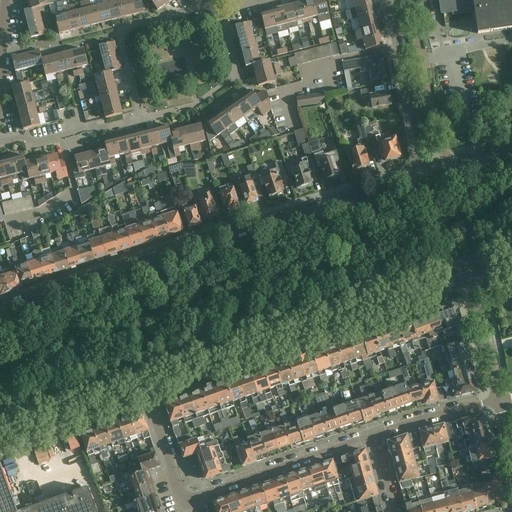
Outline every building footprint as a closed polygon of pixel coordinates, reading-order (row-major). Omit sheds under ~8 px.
[(28,0),(31,10),(39,8),(53,5),(51,0),(28,0)] [(111,0),(106,2),(112,21),(121,19),(117,2),(112,3),(111,0)] [(127,0),(123,0),(117,2),(121,19),(132,16),(127,0)] [(139,0),(127,0),(132,16),(143,13),(139,0)] [(166,5),(162,0),(149,0),(157,11),(166,5)] [(309,0),(310,1),(303,3),(308,23),(313,22),(312,19),(317,17),(312,0),(309,0)] [(312,0),(317,17),(319,24),(330,21),(324,0),(312,0)] [(346,11),(349,11),(371,5),(369,0),(344,0),(346,11)] [(511,0),(440,0),(443,14),(440,14),(440,15),(452,13),(452,16),(474,13),(478,34),(511,29),(511,0)] [(102,5),(97,7),(101,24),(112,21),(106,2),(101,3),(102,5)] [(295,2),(292,3),(297,23),(302,21),(303,25),(308,23),(303,3),(296,5),(295,2)] [(289,7),(282,8),(287,30),(288,30),(298,28),(292,3),(288,4),(289,7)] [(352,21),(376,15),(375,11),(373,12),(371,5),(349,11),(352,21)] [(97,7),(86,10),(90,27),(101,24),(97,7)] [(23,12),(27,25),(41,22),(39,12),(40,12),(39,8),(31,10),(23,12)] [(59,35),(69,32),(65,15),(65,12),(63,8),(57,9),(59,17),(54,18),(59,35)] [(265,31),(276,28),(271,8),(267,9),(268,12),(260,14),(265,31)] [(271,8),(276,28),(277,34),(288,32),(288,30),(287,30),(282,8),(275,10),(274,8),(271,8)] [(86,10),(76,12),(80,29),(90,27),(86,10)] [(65,15),(69,32),(80,29),(76,12),(65,15)] [(353,32),(359,30),(376,26),(375,19),(377,18),(376,15),(352,21),(351,21),(353,32)] [(41,22),(27,25),(31,39),(46,35),(45,31),(44,31),(41,22)] [(235,26),(238,40),(253,36),(251,27),(252,27),(251,22),(235,26)] [(359,30),(362,41),(382,36),(381,32),(378,33),(376,26),(359,30)] [(238,40),(242,54),(256,50),(258,50),(257,45),(255,46),(253,36),(238,40)] [(382,36),(362,41),(364,46),(361,46),(362,52),(365,52),(382,47),(380,40),(382,39),(382,36)] [(301,40),(302,45),(304,50),(309,48),(307,38),(301,40)] [(98,47),(102,60),(116,57),(114,47),(115,47),(114,43),(98,47)] [(332,57),(339,55),(336,44),(329,46),(332,57)] [(344,45),(339,46),(341,56),(349,54),(346,45),(344,45)] [(329,46),(324,47),(327,58),(332,57),(329,46)] [(83,49),(73,52),(77,69),(88,66),(83,49)] [(30,69),(42,66),(41,60),(39,50),(34,51),(35,52),(26,54),(30,69)] [(245,68),(253,66),(261,64),(260,59),(258,59),(256,50),(242,54),(245,68)] [(73,52),(62,55),(67,71),(77,69),(73,52)] [(302,65),(299,53),(294,54),(297,66),(302,65)] [(15,73),(30,69),(26,54),(16,57),(16,56),(11,57),(15,73)] [(62,55),(52,57),(56,74),(67,71),(62,55)] [(359,69),(360,72),(369,71),(371,82),(391,78),(388,61),(385,61),(384,55),(342,62),(347,91),(352,90),(349,71),(359,69)] [(42,66),(45,77),(56,74),(52,57),(41,60),(42,66)] [(102,60),(105,74),(111,72),(111,73),(121,70),(120,66),(119,66),(116,57),(102,60)] [(270,61),(261,64),(253,66),(255,76),(272,72),(270,61)] [(95,77),(97,87),(114,83),(111,73),(111,72),(105,74),(95,77)] [(272,72),(255,76),(258,87),(275,83),(272,72)] [(12,88),(15,99),(32,94),(29,83),(12,88)] [(97,87),(100,98),(116,93),(114,83),(97,87)] [(370,96),(372,109),(391,105),(389,93),(375,95),(374,89),(360,91),(361,98),(370,96)] [(244,94),(241,96),(253,112),(257,109),(263,117),(271,111),(266,93),(262,92),(255,97),(251,92),(245,96),(244,94)] [(100,98),(102,108),(119,104),(116,93),(100,98)] [(15,99),(17,109),(34,105),(32,94),(15,99)] [(296,99),(298,108),(325,104),(323,95),(296,99)] [(253,112),(241,96),(238,98),(239,100),(233,104),(243,118),(253,112)] [(56,98),(58,107),(59,111),(65,109),(62,97),(56,98)] [(119,104),(102,108),(105,119),(122,115),(119,104)] [(226,106),(223,108),(235,125),(243,118),(233,104),(228,108),(226,106)] [(17,109),(20,120),(37,115),(34,105),(17,109)] [(222,113),(216,117),(229,136),(230,136),(238,130),(234,125),(235,125),(223,108),(220,110),(222,113)] [(37,115),(20,120),(23,131),(40,126),(37,115)] [(229,136),(216,117),(210,121),(208,118),(203,122),(208,143),(220,135),(230,150),(237,148),(235,144),(230,136),(229,136)] [(197,126),(190,128),(195,145),(196,152),(201,151),(199,144),(205,142),(200,123),(196,124),(197,126)] [(168,151),(173,150),(174,150),(169,133),(167,126),(160,128),(159,125),(156,126),(161,145),(167,144),(168,151)] [(153,130),(146,131),(150,147),(161,145),(156,126),(152,127),(153,130)] [(348,153),(350,160),(352,168),(351,168),(352,170),(353,170),(353,171),(369,167),(368,163),(365,151),(364,151),(362,146),(369,144),(363,126),(356,128),(360,140),(357,141),(359,149),(348,153)] [(182,127),(179,128),(184,148),(190,146),(192,156),(193,156),(194,163),(199,162),(196,152),(195,145),(190,128),(183,130),(182,127)] [(180,157),(178,149),(184,148),(179,128),(175,129),(176,131),(169,133),(174,150),(173,150),(175,158),(180,157)] [(273,128),(267,132),(271,138),(278,136),(273,128)] [(294,133),(297,142),(298,146),(308,143),(303,130),(294,133)] [(132,135),(125,137),(131,159),(142,156),(135,131),(132,132),(132,135)] [(139,131),(135,131),(142,156),(151,153),(152,153),(151,151),(150,147),(146,131),(139,133),(139,131)] [(271,138),(267,132),(260,137),(262,140),(270,138),(271,138)] [(118,136),(114,137),(119,155),(124,154),(127,167),(133,165),(131,159),(125,137),(118,138),(118,136)] [(249,140),(251,144),(259,141),(256,136),(249,140)] [(385,158),(386,161),(398,158),(395,149),(398,148),(395,139),(385,142),(384,140),(381,141),(379,136),(370,139),(373,150),(379,149),(382,159),(385,158)] [(104,142),(105,147),(108,158),(119,155),(114,137),(111,138),(111,140),(104,142)] [(308,144),(301,147),(305,157),(309,155),(312,154),(309,146),(308,144)] [(318,152),(316,144),(309,146),(312,154),(318,152)] [(248,148),(250,156),(257,154),(255,146),(248,148)] [(102,150),(96,152),(100,169),(110,166),(109,161),(108,158),(105,147),(102,148),(102,150)] [(88,151),(85,152),(89,171),(100,169),(96,152),(88,154),(88,151)] [(89,171),(85,152),(81,153),(82,156),(74,157),(76,163),(71,164),(75,181),(85,178),(84,173),(89,171)] [(321,168),(324,177),(324,176),(325,180),(338,176),(334,163),(339,162),(336,152),(324,156),(323,153),(314,156),(318,168),(321,167),(321,168)] [(49,154),(45,155),(50,174),(56,173),(57,180),(68,178),(63,160),(58,162),(57,155),(49,157),(49,154)] [(15,155),(12,156),(17,175),(20,174),(22,182),(29,180),(24,160),(25,160),(23,156),(16,158),(15,155)] [(45,155),(35,158),(41,184),(46,183),(44,176),(50,174),(45,155)] [(8,185),(8,186),(9,189),(14,188),(12,181),(18,180),(17,175),(12,156),(1,158),(2,161),(8,185)] [(35,158),(25,160),(24,160),(29,180),(35,178),(37,185),(41,184),(35,158)] [(311,162),(310,158),(301,160),(302,164),(300,165),(299,163),(297,162),(295,162),(293,163),(292,165),(286,165),(285,165),(289,178),(294,176),(296,183),(296,185),(297,185),(298,189),(300,188),(300,189),(306,187),(306,186),(310,185),(309,182),(311,182),(309,174),(315,172),(311,162)] [(8,185),(8,186),(8,185),(2,161),(0,161),(0,181),(1,187),(8,185)] [(256,176),(256,177),(259,188),(264,186),(266,191),(267,191),(269,198),(268,198),(268,199),(271,198),(271,199),(277,197),(277,196),(282,194),(282,193),(281,193),(280,190),(283,189),(281,183),(287,181),(284,171),(283,171),(281,164),(275,166),(277,171),(257,177),(256,176)] [(184,170),(182,165),(169,168),(171,174),(184,170)] [(143,172),(145,178),(155,174),(153,167),(143,172)] [(246,205),(254,203),(253,200),(257,199),(256,196),(261,194),(259,188),(256,177),(255,173),(249,174),(249,177),(238,180),(246,205)] [(125,182),(113,190),(115,197),(128,193),(125,182)] [(227,209),(228,213),(233,212),(233,211),(238,209),(237,208),(238,208),(235,198),(231,185),(219,189),(224,206),(227,205),(228,209),(227,209)] [(93,188),(87,189),(78,192),(81,205),(95,196),(93,188)] [(101,196),(103,201),(115,197),(113,190),(101,196)] [(53,199),(52,193),(45,197),(47,203),(53,199)] [(193,201),(196,208),(199,219),(204,217),(205,220),(217,216),(210,193),(197,197),(198,199),(193,201)] [(31,197),(25,198),(28,210),(34,209),(31,197)] [(47,203),(45,197),(38,202),(39,208),(47,203)] [(25,198),(19,199),(23,212),(28,210),(25,198)] [(19,199),(13,201),(17,213),(23,212),(19,199)] [(160,203),(159,204),(170,236),(183,232),(172,199),(166,201),(167,206),(161,208),(160,203)] [(13,201),(7,203),(11,215),(17,213),(13,201)] [(11,215),(7,203),(1,204),(4,216),(11,215)] [(147,208),(146,208),(157,240),(170,236),(159,204),(154,205),(157,214),(150,216),(147,208)] [(199,219),(196,208),(188,210),(187,206),(181,208),(188,230),(201,225),(199,219)] [(134,212),(144,244),(157,240),(146,208),(142,209),(145,218),(137,221),(134,212)] [(124,225),(125,226),(132,248),(144,244),(134,212),(129,213),(132,222),(124,225)] [(94,218),(96,222),(107,257),(119,253),(112,230),(105,232),(104,230),(103,230),(99,216),(94,218)] [(108,218),(112,230),(119,253),(132,248),(125,226),(118,228),(117,226),(116,226),(113,217),(108,218)] [(86,238),(88,243),(94,261),(107,257),(96,222),(91,224),(94,234),(93,234),(94,236),(86,238)] [(77,233),(71,235),(82,265),(94,261),(88,243),(81,246),(80,242),(77,243),(76,241),(79,240),(77,233)] [(68,243),(62,245),(69,269),(82,265),(71,235),(66,237),(68,243)] [(59,253),(51,256),(57,273),(69,269),(62,245),(60,238),(54,240),(59,253)] [(34,261),(27,264),(32,281),(45,277),(37,251),(35,246),(30,248),(34,261)] [(40,250),(37,251),(45,277),(57,273),(51,256),(44,258),(42,254),(40,250)] [(12,259),(13,264),(20,285),(32,281),(27,264),(19,266),(16,258),(12,259)] [(11,274),(4,276),(9,293),(17,291),(17,289),(21,288),(13,264),(9,265),(10,269),(11,274)] [(0,295),(1,296),(9,293),(4,276),(0,277),(0,295)] [(454,305),(453,305),(435,312),(442,332),(442,333),(443,336),(463,330),(457,307),(457,306),(456,306),(456,305),(455,305),(454,305)] [(442,332),(435,312),(422,316),(433,349),(439,347),(436,339),(438,338),(436,335),(442,333),(442,332)] [(433,349),(422,316),(410,320),(417,342),(425,339),(429,351),(433,349)] [(417,342),(410,320),(405,322),(405,321),(401,322),(401,323),(398,324),(405,344),(411,341),(414,351),(420,349),(417,342)] [(405,344),(398,324),(393,326),(393,325),(389,327),(386,328),(391,343),(398,341),(403,355),(408,353),(405,344)] [(391,343),(386,328),(381,330),(381,329),(376,331),(377,331),(373,333),(380,352),(387,350),(391,359),(396,357),(391,343)] [(373,333),(373,334),(368,335),(367,336),(365,335),(363,336),(362,337),(361,338),(361,337),(360,337),(368,360),(375,357),(374,354),(380,352),(373,333)] [(465,341),(464,334),(444,339),(446,345),(465,341)] [(368,360),(360,337),(356,339),(355,340),(354,339),(351,340),(350,342),(349,341),(348,341),(353,356),(359,354),(364,368),(370,365),(368,360)] [(353,356),(348,341),(344,343),(343,344),(342,344),(339,345),(338,346),(337,346),(337,345),(336,345),(341,360),(347,358),(352,372),(358,369),(353,356)] [(468,354),(465,341),(446,345),(447,346),(441,347),(443,356),(437,357),(438,362),(468,354)] [(346,374),(341,360),(336,345),(332,347),(331,348),(329,348),(327,349),(326,350),(324,350),(330,368),(336,366),(338,372),(342,371),(342,373),(340,373),(342,380),(348,378),(346,374)] [(330,368),(324,350),(311,354),(319,377),(319,378),(321,383),(327,381),(326,376),(324,370),(330,368)] [(425,352),(421,353),(422,356),(417,358),(419,363),(428,360),(425,352)] [(319,377),(311,354),(299,358),(309,389),(315,387),(313,379),(319,377)] [(472,367),(468,354),(438,362),(439,367),(450,365),(451,372),(472,367)] [(309,389),(299,358),(287,362),(295,385),(301,383),(304,391),(309,389)] [(295,385),(287,362),(275,367),(281,386),(287,384),(291,393),(297,391),(295,385)] [(284,395),(281,386),(275,367),(270,368),(270,369),(268,369),(265,370),(264,371),(263,371),(262,371),(269,390),(275,388),(279,397),(284,395)] [(420,387),(424,406),(438,403),(433,384),(429,367),(424,369),(427,381),(420,382),(420,386),(420,387)] [(475,380),(472,367),(451,372),(447,373),(449,381),(443,382),(445,388),(450,386),(475,380)] [(272,400),(269,390),(262,371),(258,372),(258,373),(257,374),(256,373),(253,374),(252,376),(251,375),(250,375),(260,404),(272,400)] [(239,379),(238,380),(245,399),(251,397),(254,406),(256,406),(258,412),(262,410),(260,404),(250,375),(246,377),(245,378),(244,378),(241,379),(240,380),(239,380),(239,379)] [(248,408),(245,399),(238,380),(234,381),(233,382),(232,382),(229,383),(228,384),(227,384),(226,384),(234,407),(240,405),(242,410),(248,408)] [(391,386),(389,380),(385,381),(388,391),(380,394),(386,413),(399,408),(392,389),(393,389),(392,385),(391,386)] [(477,388),(475,380),(450,386),(451,393),(446,394),(447,400),(475,394),(476,392),(476,388),(477,388)] [(234,408),(234,407),(226,384),(224,384),(223,384),(220,385),(219,386),(213,388),(224,419),(229,418),(226,411),(234,408)] [(404,385),(393,389),(392,389),(399,408),(411,404),(406,390),(404,385)] [(369,397),(365,386),(359,388),(363,400),(356,402),(363,423),(375,419),(368,398),(369,397)] [(424,406),(420,387),(406,390),(411,404),(416,402),(417,408),(424,406)] [(202,392),(210,416),(218,413),(223,430),(228,429),(224,419),(213,388),(208,390),(206,390),(203,391),(202,392)] [(210,416),(202,392),(200,393),(198,392),(195,393),(194,395),(189,396),(200,427),(205,426),(203,419),(210,416)] [(376,395),(369,397),(368,398),(375,419),(384,416),(383,414),(386,413),(380,394),(376,395)] [(200,427),(189,396),(183,399),(182,398),(179,399),(178,400),(177,401),(184,420),(185,425),(192,422),(194,429),(200,427)] [(184,420),(177,401),(166,405),(165,407),(175,437),(180,435),(177,427),(179,426),(177,422),(184,420)] [(330,406),(328,401),(324,402),(327,412),(320,414),(326,433),(338,429),(331,410),(332,410),(330,406)] [(363,423),(356,402),(344,406),(350,425),(355,423),(356,425),(363,423)] [(350,425),(344,406),(338,408),(336,404),(330,406),(332,410),(331,410),(338,429),(350,425)] [(308,418),(305,410),(300,411),(303,420),(296,423),(302,444),(315,439),(307,419),(308,418)] [(289,425),(285,414),(280,415),(284,427),(283,427),(290,446),(295,444),(295,446),(302,444),(296,423),(289,425)] [(326,433),(320,414),(308,418),(307,419),(315,439),(323,436),(322,435),(326,433)] [(137,415),(129,417),(137,440),(143,438),(143,440),(150,438),(142,415),(141,415),(138,416),(137,415)] [(137,440),(129,417),(117,422),(124,444),(125,444),(130,442),(137,440)] [(481,417),(464,421),(456,423),(458,429),(460,429),(462,436),(462,437),(466,436),(487,431),(485,423),(484,423),(483,418),(481,417)] [(277,429),(274,421),(268,422),(278,450),(290,446),(283,427),(277,429)] [(124,444),(117,422),(105,426),(113,449),(115,456),(117,455),(115,448),(119,446),(124,444)] [(278,450),(268,422),(264,424),(267,433),(260,435),(259,435),(266,454),(278,450)] [(452,434),(449,424),(442,426),(446,441),(453,439),(453,438),(452,434)] [(113,449),(105,426),(103,426),(103,425),(98,427),(98,428),(93,430),(100,452),(103,460),(108,458),(107,453),(107,451),(113,449)] [(260,435),(257,426),(251,428),(254,437),(247,440),(249,445),(255,463),(263,460),(261,456),(266,454),(259,435),(260,435)] [(446,441),(442,426),(431,429),(436,447),(438,458),(444,457),(441,445),(447,444),(446,441)] [(100,452),(93,430),(91,430),(91,429),(86,431),(86,432),(80,434),(83,444),(92,465),(97,464),(94,455),(95,454),(100,452)] [(436,447),(431,429),(419,432),(423,447),(424,453),(426,461),(428,466),(433,465),(431,457),(432,457),(430,448),(436,447)] [(487,431),(466,436),(467,439),(468,441),(463,442),(466,451),(490,445),(488,437),(488,438),(487,434),(486,431),(487,431)] [(415,434),(410,435),(389,442),(388,444),(391,456),(411,450),(415,449),(412,441),(417,439),(415,434)] [(191,442),(189,436),(176,440),(178,446),(191,442)] [(467,439),(466,436),(462,437),(462,436),(453,438),(453,439),(446,441),(447,444),(448,444),(462,441),(463,440),(467,439)] [(203,437),(196,440),(191,442),(178,446),(183,458),(184,459),(196,455),(213,449),(211,443),(205,445),(203,437)] [(242,447),(238,437),(233,439),(236,449),(241,463),(242,467),(255,463),(249,445),(242,447)] [(490,445),(466,451),(457,453),(459,459),(467,457),(466,454),(468,453),(471,464),(477,462),(494,459),(490,445)] [(219,447),(213,449),(196,455),(200,467),(223,459),(228,458),(233,456),(232,452),(226,454),(226,452),(221,454),(219,447)] [(415,464),(411,450),(391,456),(395,469),(415,464)] [(363,451),(340,459),(342,465),(349,463),(351,469),(368,464),(365,452),(363,451)] [(160,466),(156,454),(137,460),(140,468),(128,472),(130,478),(148,472),(159,468),(160,466)] [(435,459),(437,468),(442,467),(442,464),(448,463),(449,465),(448,457),(435,459)] [(225,463),(223,459),(200,467),(204,479),(206,480),(233,471),(231,463),(226,465),(225,463)] [(495,465),(494,459),(477,462),(479,468),(495,465)] [(344,500),(331,462),(320,466),(327,489),(334,486),(336,495),(337,494),(339,502),(344,500)] [(100,473),(97,464),(91,467),(94,474),(100,473)] [(371,474),(368,464),(351,469),(341,471),(342,477),(352,474),(354,480),(371,474)] [(419,478),(415,464),(395,469),(399,484),(412,481),(412,480),(419,478)] [(327,489),(320,466),(308,470),(315,491),(320,490),(321,492),(322,492),(325,498),(330,497),(327,489)] [(0,511),(95,511),(95,510),(95,509),(95,508),(94,508),(94,506),(93,504),(87,489),(86,489),(73,494),(72,494),(73,497),(67,499),(66,497),(65,497),(52,501),(52,502),(51,502),(38,506),(38,507),(37,507),(24,511),(23,511),(22,511),(23,511),(22,511),(16,511),(15,511),(15,509),(12,500),(11,499),(12,499),(7,486),(6,485),(7,485),(2,472),(0,467),(0,511)] [(315,491),(308,470),(296,474),(302,494),(307,492),(308,495),(315,493),(315,491)] [(152,484),(148,472),(130,478),(119,481),(121,486),(127,484),(130,491),(134,490),(152,484)] [(302,494),(296,474),(284,479),(289,498),(291,504),(300,501),(302,510),(307,509),(304,500),(302,494)] [(374,485),(371,474),(354,480),(344,482),(346,488),(356,485),(357,490),(374,485)] [(503,501),(498,477),(491,478),(493,484),(483,487),(488,506),(494,504),(495,503),(503,501)] [(289,498),(284,479),(272,483),(279,506),(281,511),(286,511),(284,504),(285,504),(283,500),(289,498)] [(414,487),(412,481),(399,484),(401,491),(414,487)] [(449,492),(446,481),(440,483),(443,493),(447,511),(461,511),(456,490),(449,492)] [(281,511),(279,506),(272,483),(260,487),(266,506),(273,504),(275,511),(276,511),(281,511)] [(482,483),(470,486),(475,510),(481,508),(483,509),(486,508),(487,506),(488,506),(483,487),(482,483)] [(156,495),(152,484),(134,490),(136,497),(127,501),(128,505),(156,495)] [(455,485),(456,490),(461,511),(465,511),(469,511),(470,511),(473,511),(474,510),(475,510),(470,486),(462,488),(461,484),(455,485)] [(377,496),(374,485),(357,490),(353,491),(357,502),(372,498),(377,496)] [(436,495),(433,485),(428,487),(429,490),(428,490),(430,496),(433,511),(447,511),(443,493),(436,495)] [(266,506),(260,487),(248,491),(255,511),(260,511),(259,509),(267,507),(266,506)] [(255,511),(248,491),(236,495),(242,511),(255,511)] [(423,498),(422,492),(416,494),(418,502),(420,511),(433,511),(430,496),(423,498)] [(159,511),(161,511),(156,495),(128,505),(124,507),(117,509),(117,511),(123,511),(126,511),(136,508),(137,511),(134,511),(133,511),(159,511)] [(242,511),(236,495),(224,499),(228,511),(242,511)] [(316,496),(311,498),(315,509),(320,507),(316,496)] [(379,503),(377,496),(372,498),(374,505),(375,509),(380,507),(379,503)] [(228,511),(224,499),(214,503),(213,505),(215,511),(228,511)] [(404,501),(405,505),(406,511),(420,511),(418,502),(411,504),(409,499),(404,501)] [(358,504),(360,511),(367,511),(365,502),(358,504)]
